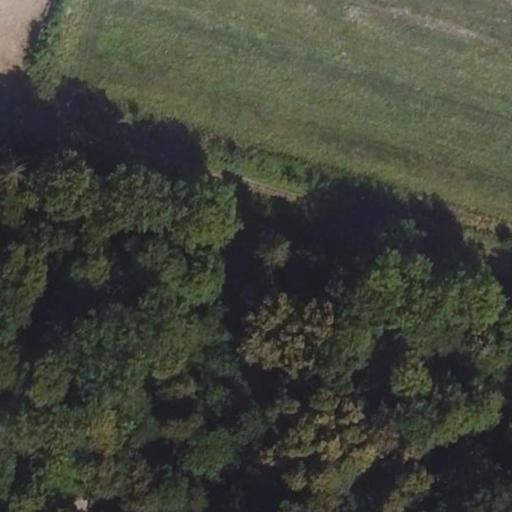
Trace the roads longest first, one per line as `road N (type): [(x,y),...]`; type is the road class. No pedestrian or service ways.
road 1 (track): [(511,262),(0,113)]
road 2 (track): [(133,511),(463,394),(511,390)]
